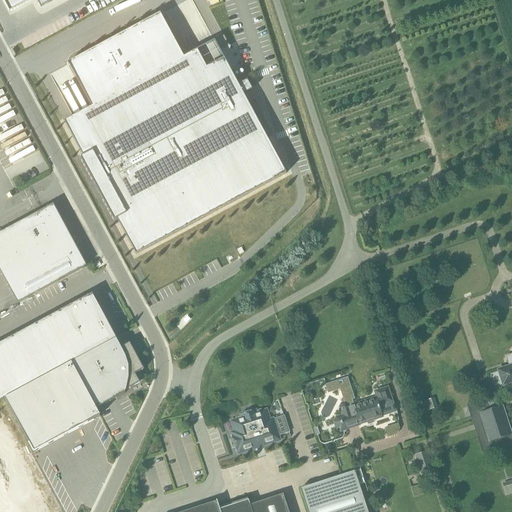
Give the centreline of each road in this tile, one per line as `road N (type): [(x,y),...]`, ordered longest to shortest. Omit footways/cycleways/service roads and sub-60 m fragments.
road 1 (unclassified): [(191,384),(213,343),(326,281),(343,267),(352,242),(278,0)]
road 2 (residential): [(161,375),(151,329),(0,47)]
road 3 (residential): [(101,511),(161,375)]
